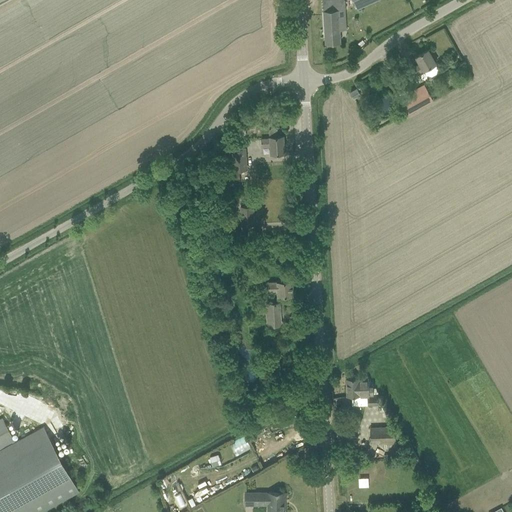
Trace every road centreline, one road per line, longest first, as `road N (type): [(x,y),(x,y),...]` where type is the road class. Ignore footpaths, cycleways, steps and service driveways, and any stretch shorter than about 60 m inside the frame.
road 1 (tertiary): [(329,511),(303,80)]
road 2 (unclassified): [(0,263),(184,159),(244,93),(303,80)]
road 3 (unclassified): [(303,80),(357,69),(463,0)]
